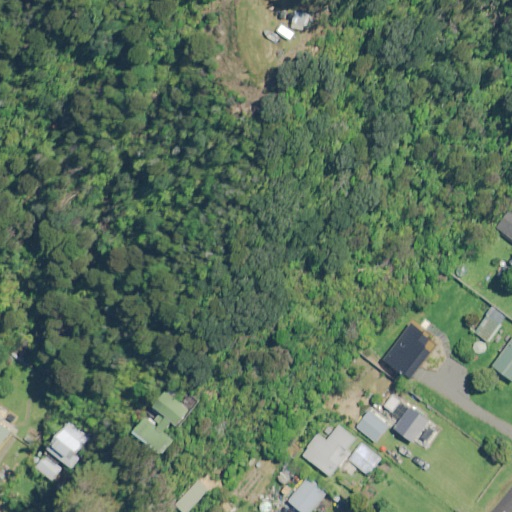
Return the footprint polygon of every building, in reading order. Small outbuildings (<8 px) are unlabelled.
[(309,15),(297,13),(295,24),(307,26),(309,15)] [(507,319),(498,313),(493,319),(490,316),(477,334),(490,343),(507,319)] [(441,345),(414,325),(387,360),(415,381),(441,345)] [(511,345),(496,368),(511,378),(511,345)] [(193,411),(166,392),(137,434),(167,456),(177,441),(167,434),(174,423),(181,427),(193,411)] [(433,422),(414,408),(398,431),(416,444),(433,422)] [(391,427),(371,412),(359,428),(378,443),(391,427)] [(92,440),(72,424),(52,450),(76,469),(83,460),(78,456),(92,440)] [(0,451),(12,433),(0,425),(0,451)] [(358,440),(341,426),(329,442),(320,435),(305,455),(335,478),(352,454),(349,452),(358,440)] [(383,460),(364,445),(351,461),(371,476),(383,460)] [(64,470),(48,457),(38,468),(55,481),(64,470)] [(298,472),(291,466),(279,479),(286,485),(298,472)] [(314,511),(329,494),(310,478),(291,502),(303,511),(314,511)] [(356,511),(358,510),(346,500),(340,507),(346,511),(356,511)]
